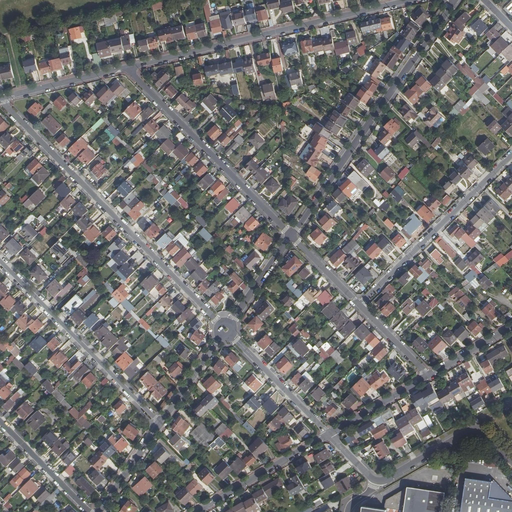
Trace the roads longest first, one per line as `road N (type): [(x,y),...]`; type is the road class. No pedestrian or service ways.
road 1 (residential): [(0,98),(220,322)]
road 2 (residential): [(126,66),(409,0)]
road 3 (residential): [(291,235),(454,0)]
road 4 (residential): [(126,66),(291,235)]
road 5 (residential): [(0,260),(160,422)]
road 6 (residential): [(359,305),(511,155)]
road 7 (residential): [(375,479),(475,428),(511,458)]
road 8 (residential): [(196,511),(329,434)]
road 9 (residential): [(231,335),(329,434)]
road 10 (residential): [(0,98),(126,66)]
road 11 (residential): [(0,421),(89,511)]
